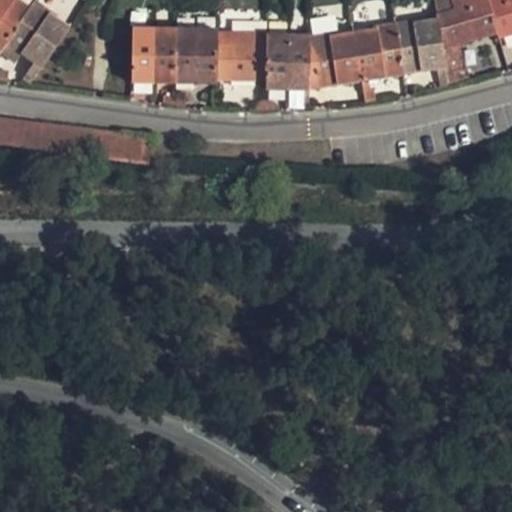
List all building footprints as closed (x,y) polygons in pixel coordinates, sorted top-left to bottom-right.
[(15,0),(0,0),(0,50),(1,51),(5,46),(30,9),(15,0)] [(444,50),(499,36),(491,3),(489,0),(468,0),(469,6),(450,10),(438,12),(439,17),(444,50)] [(469,6),(468,0),(447,0),(450,10),(469,6)] [(511,36),(511,0),(502,0),(491,3),(499,36),(500,40),(511,36)] [(33,3),(30,9),(5,46),(41,69),(70,28),(33,3)] [(449,87),(444,50),(439,17),(397,24),(406,77),(406,80),(419,78),(419,74),(436,70),(439,83),(415,88),(416,95),(449,87)] [(388,81),(406,77),(397,24),(352,30),(360,81),(370,79),(385,76),(388,81)] [(152,83),(154,29),(134,29),(133,83),(152,83)] [(177,84),(177,29),(154,29),(152,83),(177,84)] [(198,84),(199,29),(177,29),(177,84),(198,84)] [(216,84),(217,45),(217,29),(199,29),(198,84),(216,84)] [(360,81),(352,30),(310,36),(312,91),(360,81)] [(247,46),(248,32),(233,31),(233,46),(247,46)] [(267,85),(266,33),(248,32),(247,46),(233,46),(217,45),(216,84),(216,112),(246,112),(245,105),(234,104),(235,84),(267,85)] [(290,92),(289,35),(266,33),(267,85),(268,93),(290,92)] [(312,91),(310,36),(289,35),(290,92),(311,91),(312,91)] [(0,84),(7,85),(8,72),(0,71),(0,84)] [(373,105),(370,79),(360,81),(364,106),(373,105)] [(0,117),(0,147),(146,163),(149,134),(0,117)]
